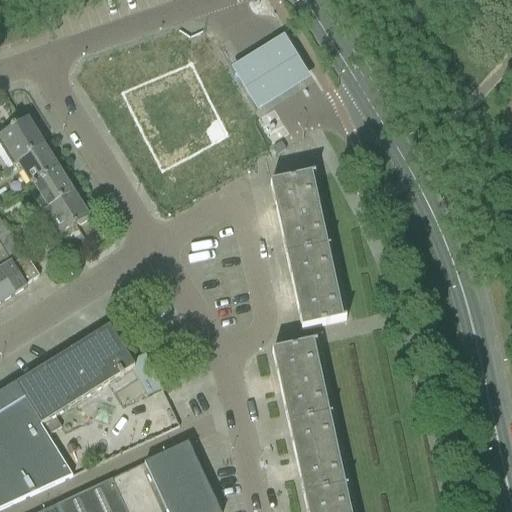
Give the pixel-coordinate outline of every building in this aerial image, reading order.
[(280,31),(228,64),(256,108),(308,75),(280,31)] [(7,162),(11,168),(17,165),(41,150),(35,139),(36,138),(28,125),(27,126),(24,122),(13,129),(12,128),(8,131),(8,132),(0,136),(0,142),(11,160),(7,162)] [(41,150),(17,165),(32,189),(56,173),(41,150)] [(42,215),(45,213),(71,197),(56,173),(32,189),(27,192),(42,215)] [(270,188),(286,261),(330,252),(329,251),(323,252),(307,181),(314,180),(313,179),(270,188)] [(71,197),(45,213),(60,237),(77,226),(78,228),(88,221),(80,207),(78,208),(71,197)] [(0,241),(7,238),(10,236),(5,227),(4,226),(3,226),(2,227),(0,224),(0,241)] [(0,304),(25,289),(24,288),(11,267),(21,261),(19,258),(19,257),(7,238),(0,241),(0,304)] [(32,254),(46,277),(58,269),(44,246),(32,254)] [(330,252),(286,261),(302,333),(345,324),(345,323),(339,324),(323,254),(330,252)] [(11,267),(24,288),(38,279),(25,258),(11,267)] [(31,377),(15,388),(46,439),(60,430),(54,420),(133,370),(108,330),(31,377)] [(272,356),(287,428),(331,419),(331,418),(325,419),(309,349),(316,348),(315,346),(272,356)] [(15,388),(0,397),(0,511),(71,479),(46,439),(15,388)] [(287,428),(303,500),(347,490),(346,489),(340,491),(325,421),(331,419),(287,428)] [(216,511),(187,448),(112,482),(125,511),(216,511)] [(125,511),(112,482),(57,508),(58,511),(125,511)] [(303,500),(305,511),(344,511),(340,492),(347,491),(347,490),(303,500)]
